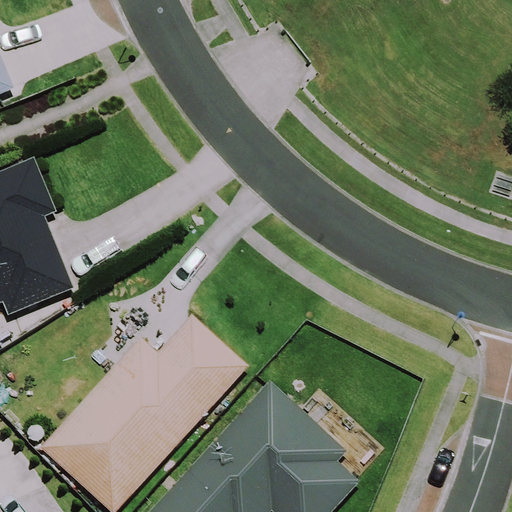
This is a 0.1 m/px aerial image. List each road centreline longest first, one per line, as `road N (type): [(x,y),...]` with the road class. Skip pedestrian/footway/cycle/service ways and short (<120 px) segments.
road 1 (residential): [(155,0),(177,60),(269,179),(316,221),(390,265),(511,304)]
road 2 (residential): [(469,511),(511,373)]
